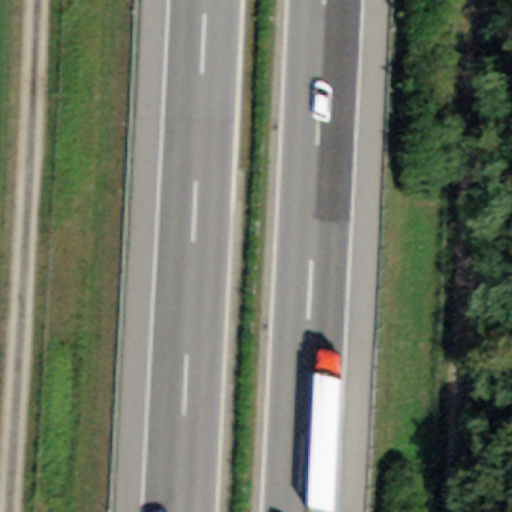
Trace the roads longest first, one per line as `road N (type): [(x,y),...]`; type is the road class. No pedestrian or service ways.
road 1 (motorway): [(207,0),(179,511)]
road 2 (motorway): [(297,511),(324,0)]
road 3 (track): [(459,511),(483,0)]
road 4 (track): [(7,511),(26,0)]
